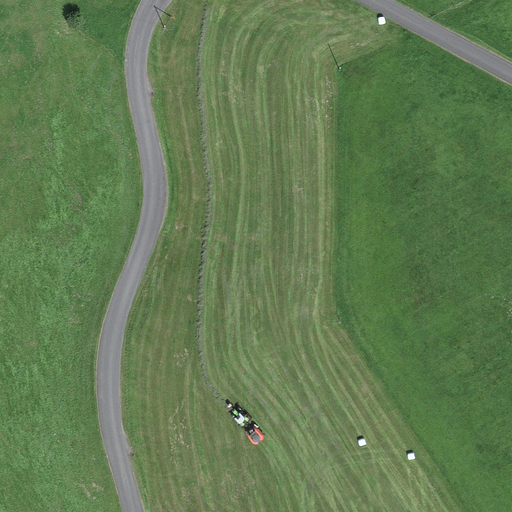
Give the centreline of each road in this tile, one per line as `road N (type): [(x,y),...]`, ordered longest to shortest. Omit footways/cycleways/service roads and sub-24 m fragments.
road 1 (unclassified): [(155,0),(136,55),(156,204),(109,366),(109,410),(136,511)]
road 2 (unclassified): [(511,72),(375,0)]
